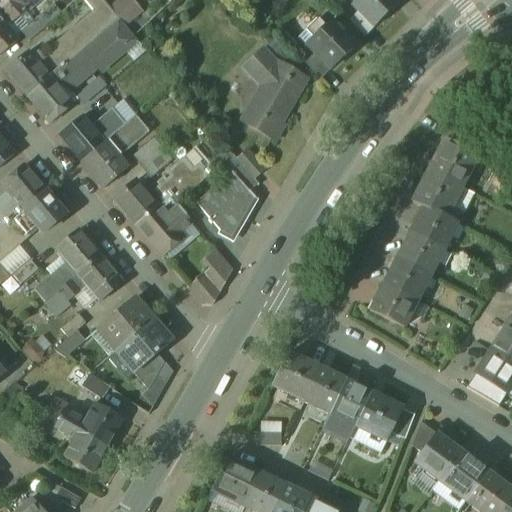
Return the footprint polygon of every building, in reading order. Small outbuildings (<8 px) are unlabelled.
[(0,0),(0,9),(11,0),(0,0)] [(16,0),(25,11),(38,0),(16,0)] [(83,0),(94,12),(53,47),(57,52),(45,62),(38,53),(32,58),(49,79),(55,73),(119,20),(101,0),(83,0)] [(352,0),(355,3),(351,6),(358,13),(373,29),(397,6),(391,0),(352,0)] [(33,22),(24,11),(6,26),(15,37),(21,32),(33,22)] [(373,29),(358,13),(349,22),(364,37),(373,29)] [(6,26),(0,18),(0,55),(18,40),(15,37),(6,26)] [(33,22),(21,32),(29,42),(44,29),(36,19),(33,22)] [(119,20),(55,73),(69,90),(133,37),(119,20)] [(326,29),(318,20),(306,32),(314,40),(307,47),(330,71),(355,47),(332,23),(326,29)] [(307,79),(278,62),(277,64),(263,49),(244,68),(253,78),(261,78),(269,86),(246,125),(276,142),(285,126),(282,124),(307,79)] [(32,58),(28,53),(5,72),(27,97),(49,79),(32,58)] [(71,106),(49,79),(27,97),(49,124),(71,106)] [(90,98),(108,89),(103,79),(85,89),(90,98)] [(130,104),(114,118),(122,127),(135,117),(138,114),(130,104)] [(109,139),(103,144),(117,161),(149,133),(135,117),(122,127),(109,139)] [(114,118),(101,129),(109,139),(122,127),(114,118)] [(103,144),(82,119),(60,138),(82,163),(103,144)] [(491,152),(447,129),(441,141),(445,143),(476,159),(485,163),(491,152)] [(0,167),(14,156),(0,139),(0,167)] [(153,140),(131,159),(139,169),(161,150),(153,140)] [(476,159),(445,143),(429,174),(460,190),(476,159)] [(117,161),(103,144),(82,163),(103,189),(125,170),(117,161)] [(236,161),(226,149),(209,164),(223,181),(195,205),(217,232),(231,240),(250,204),(254,201),(249,194),(257,187),(253,181),(236,161)] [(161,150),(139,169),(149,180),(171,161),(161,150)] [(265,171),(248,151),(236,161),(253,181),(265,171)] [(23,167),(0,187),(7,195),(8,194),(24,213),(46,194),(23,167)] [(178,170),(153,191),(163,204),(169,199),(188,182),(178,170)] [(460,190),(429,174),(413,204),(424,210),(445,220),(460,190)] [(157,209),(135,183),(113,201),(135,227),(157,209)] [(7,195),(0,200),(0,232),(24,213),(8,194),(7,195)] [(46,194),(24,213),(38,230),(46,239),(68,220),(46,194)] [(157,209),(135,227),(158,254),(161,251),(166,257),(174,250),(170,245),(192,226),(169,199),(163,204),(157,209)] [(445,220),(424,210),(411,236),(439,251),(443,252),(449,240),(446,238),(453,225),(445,220)] [(0,232),(0,287),(9,280),(0,268),(0,261),(38,230),(24,213),(0,232)] [(78,233),(56,252),(69,266),(36,293),(45,304),(78,277),(100,258),(78,233)] [(439,251),(411,236),(397,262),(426,277),(429,278),(435,267),(432,266),(439,251)] [(100,258),(78,277),(87,288),(100,303),(121,284),(100,258)] [(38,271),(31,262),(13,278),(21,287),(38,271)] [(426,277),(397,262),(384,288),(413,302),(416,304),(422,291),(419,290),(426,277)] [(211,270),(195,283),(196,284),(188,290),(202,308),(211,307),(220,292),(216,276),(211,270)] [(78,277),(45,304),(57,318),(71,306),(69,304),(87,288),(78,277)] [(413,302),(384,288),(371,313),(402,329),(409,317),(406,315),(413,302)] [(135,300),(97,332),(116,354),(153,322),(135,300)] [(79,316),(61,331),(69,340),(77,333),(86,325),(79,316)] [(153,322),(116,354),(134,376),(157,357),(172,344),(153,322)] [(511,331),(507,328),(491,353),(511,366),(511,331)] [(69,340),(53,353),(65,361),(86,344),(77,333),(69,340)] [(511,380),(511,366),(491,353),(476,376),(506,396),(511,387),(511,383),(511,382),(511,380)] [(319,372),(287,356),(271,389),(303,405),(319,372)] [(157,357),(134,376),(148,393),(164,366),(157,357)] [(343,385),(319,372),(303,405),(315,411),(317,409),(329,415),(343,385)] [(109,390),(89,377),(81,390),(101,403),(109,390)] [(21,389),(16,384),(9,391),(14,396),(21,389)] [(369,397),(343,385),(329,415),(328,417),(339,422),(332,437),(347,444),(353,430),(369,397)] [(14,396),(9,391),(1,398),(7,404),(14,396)] [(85,424),(65,412),(69,407),(53,397),(44,413),(79,433),(85,424)] [(400,413),(369,397),(353,430),(384,445),(389,436),(400,413)] [(123,424),(94,407),(85,424),(79,433),(107,450),(123,424)] [(79,433),(44,413),(35,428),(50,437),(54,432),(73,443),(79,433)] [(412,419),(400,413),(389,436),(403,444),(412,419)] [(281,444),(281,424),(265,424),(265,443),(281,444)] [(420,426),(411,448),(418,453),(421,456),(435,438),(420,426)] [(107,450),(79,433),(73,443),(63,460),(91,476),(107,450)] [(459,455),(435,438),(421,456),(413,467),(423,475),(425,472),(438,482),(459,455)] [(487,476),(459,455),(438,482),(437,484),(465,505),(487,476)] [(259,476),(228,460),(211,494),(242,509),(259,476)] [(272,511),(284,488),(259,476),(242,509),(247,511),(272,511)] [(511,494),(487,476),(465,505),(474,511),(502,511),(511,500),(511,494)] [(304,511),(310,501),(284,488),(272,511),(304,511)] [(81,501),(61,489),(55,499),(75,511),(81,501)] [(511,511),(511,500),(502,511),(511,511)] [(304,511),(331,511),(310,501),(304,511)] [(41,511),(33,502),(21,511),(41,511)]
